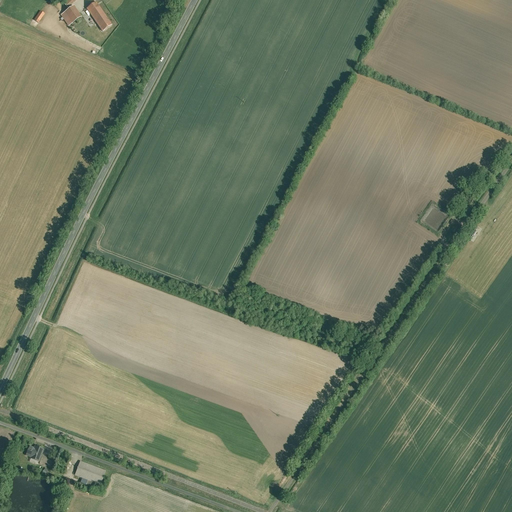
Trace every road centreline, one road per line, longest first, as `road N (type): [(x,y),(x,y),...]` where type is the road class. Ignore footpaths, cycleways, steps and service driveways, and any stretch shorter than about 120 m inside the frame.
road 1 (tertiary): [(195,0),(0,392)]
road 2 (unclassified): [(511,162),(270,511)]
road 3 (unclassified): [(246,511),(0,419)]
